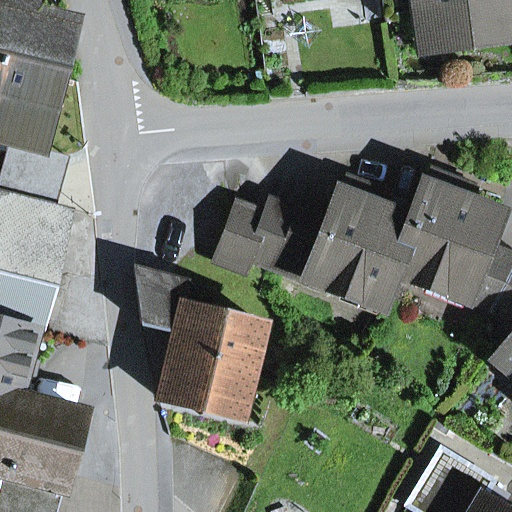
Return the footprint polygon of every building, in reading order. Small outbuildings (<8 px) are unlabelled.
[(0,0),(0,61),(55,76),(68,24),(31,15),(35,0),(0,0)] [(382,0),(385,23),(415,19),(412,0),(382,0)] [(511,0),(412,0),(415,19),(417,36),(463,30),(465,46),(511,40),(508,15),(511,9),(511,0)] [(419,52),(465,46),(463,30),(417,36),(419,52)] [(0,136),(37,146),(55,76),(0,61),(0,136)] [(422,185),(438,191),(444,176),(428,170),(422,185)] [(0,270),(45,282),(65,212),(31,203),(37,182),(2,173),(0,180),(0,270)] [(460,299),(464,301),(484,246),(496,214),(464,201),(470,186),(444,176),(438,191),(422,185),(409,220),(411,221),(391,272),(393,273),(427,286),(436,282),(463,292),(460,299)] [(337,193),(353,199),(359,184),(343,178),(337,193)] [(391,272),(411,221),(409,220),(380,209),(385,194),(359,184),(353,199),(337,193),(330,211),(304,278),(342,292),(351,289),(379,299),(376,306),(380,308),(393,273),(391,272)] [(298,213),(277,269),(304,279),(304,278),(330,211),(303,200),(298,213)] [(277,269),(298,213),(270,203),(265,216),(249,259),(277,269)] [(249,259),(265,216),(236,205),(215,261),(244,272),(249,259)] [(511,258),(484,246),(464,301),(493,313),(511,280),(511,258)] [(0,270),(0,321),(33,329),(45,282),(0,270)] [(181,304),(206,311),(210,294),(188,289),(190,284),(133,270),(140,325),(173,333),(181,304)] [(511,329),(511,280),(493,313),(511,329)] [(460,299),(463,292),(436,282),(427,286),(423,295),(457,308),(460,299)] [(376,306),(379,299),(351,289),(342,292),(339,301),(373,314),(376,306)] [(262,324),(206,311),(181,304),(173,333),(157,398),(239,419),(262,324)] [(0,397),(16,401),(17,396),(33,329),(0,321),(0,397)] [(511,338),(494,360),(511,375),(511,338)] [(63,485),(83,414),(17,396),(16,401),(0,397),(0,511),(82,511),(87,492),(63,485)] [(503,511),(481,499),(491,481),(441,451),(406,506),(416,511),(503,511)]
